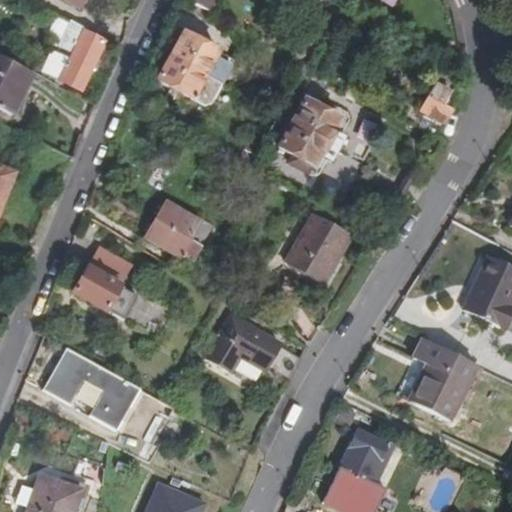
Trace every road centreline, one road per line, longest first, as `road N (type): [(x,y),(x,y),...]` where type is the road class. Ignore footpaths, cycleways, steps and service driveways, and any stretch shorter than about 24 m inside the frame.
road 1 (residential): [(466,0),(488,72),(480,135),(456,202),(273,511)]
road 2 (residential): [(0,390),(167,0)]
